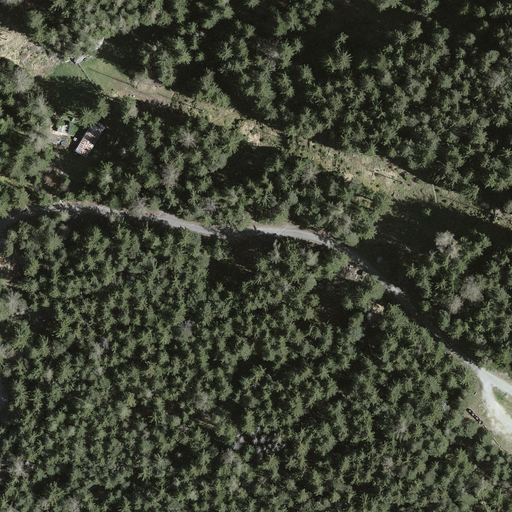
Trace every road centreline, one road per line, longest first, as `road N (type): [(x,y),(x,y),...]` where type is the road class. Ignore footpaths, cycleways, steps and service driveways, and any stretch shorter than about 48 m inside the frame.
road 1 (track): [(437,328),(329,242),(220,233),(160,217)]
road 2 (track): [(160,217),(52,207),(0,226)]
